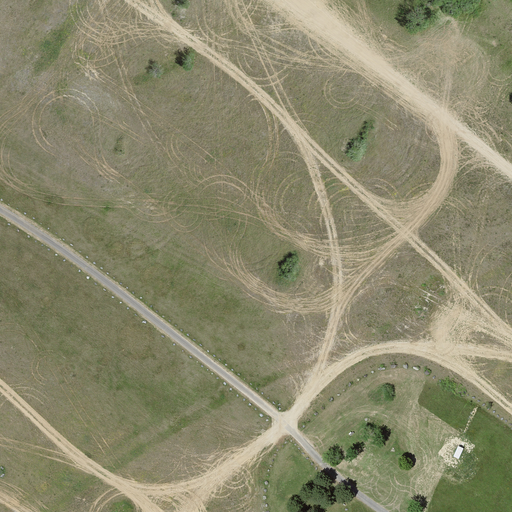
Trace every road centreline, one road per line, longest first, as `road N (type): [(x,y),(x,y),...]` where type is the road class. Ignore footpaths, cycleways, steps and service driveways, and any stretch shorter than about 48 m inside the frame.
road 1 (track): [(511,333),(207,48),(139,0)]
road 2 (track): [(0,207),(239,382),(384,511)]
road 3 (track): [(243,0),(340,265),(322,379)]
road 4 (track): [(511,405),(436,354),(405,349),(366,357),(322,379),(256,449),(253,511)]
road 5 (track): [(511,170),(286,0)]
road 6 (track): [(176,511),(66,447),(0,383)]
